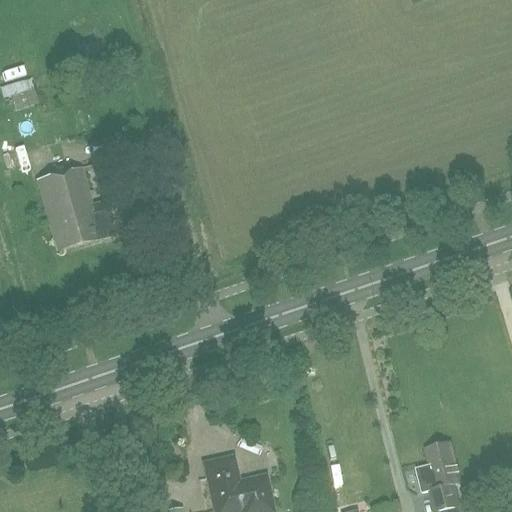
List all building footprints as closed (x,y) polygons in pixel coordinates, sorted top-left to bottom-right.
[(13,114),(38,106),(30,80),(0,89),(6,108),(10,106),(13,114)] [(58,253),(116,236),(106,202),(92,206),(81,169),(37,182),(58,253)] [(457,511),(452,487),(459,485),(450,445),(424,451),(435,497),(430,498),(433,511),(457,511)] [(271,511),(264,479),(238,486),(232,461),(206,466),(216,511),(271,511)] [(464,511),(486,511),(484,495),(462,499),(464,511)]
